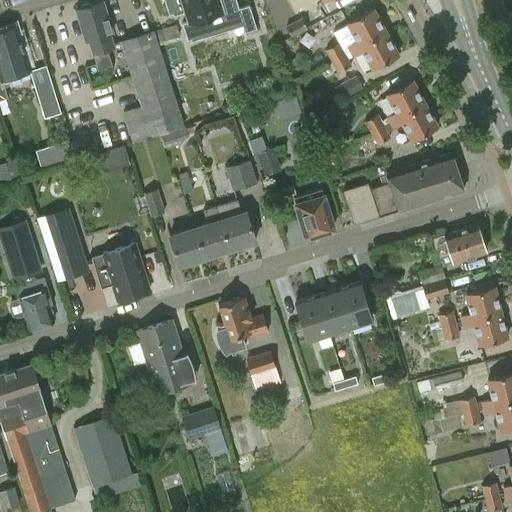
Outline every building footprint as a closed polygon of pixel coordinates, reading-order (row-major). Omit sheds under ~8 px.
[(181,0),(189,23),(223,12),(219,0),(181,0)] [(273,6),(270,7),(275,22),(283,19),(279,9),(290,5),(288,0),(280,0),(272,3),(273,6)] [(115,49),(111,35),(113,34),(103,2),(77,10),(87,42),(89,41),(98,71),(113,67),(108,51),(115,49)] [(335,60),(386,32),(373,9),(348,23),(358,41),(343,49),(340,44),(329,50),(335,60)] [(325,18),(320,10),(303,19),(301,16),(286,24),(284,20),(275,25),(283,39),(291,35),(291,36),(325,18)] [(179,23),(155,30),(158,40),(182,34),(179,23)] [(0,98),(6,97),(1,80),(31,71),(17,27),(0,31),(0,98)] [(132,142),(161,133),(184,126),(154,29),(121,39),(133,77),(143,104),(122,111),(132,142)] [(398,55),(386,32),(335,60),(341,71),(352,65),(348,59),(363,51),(373,69),(398,55)] [(337,84),(344,96),(361,86),(355,74),(337,84)] [(44,117),(60,112),(49,76),(33,81),(44,117)] [(374,131),(425,103),(412,81),(387,94),(397,113),(382,121),(379,115),(368,121),(374,131)] [(437,126),(425,103),(374,131),(380,142),(390,136),(387,130),(402,122),(412,140),(437,126)] [(192,124),(184,126),(161,133),(164,144),(165,144),(167,150),(178,146),(176,141),(188,137),(187,132),(194,130),(192,124)] [(280,168),(273,147),(257,152),(264,174),(280,168)] [(367,182),(342,189),(354,223),(354,224),(359,222),(378,216),(460,191),(461,190),(462,187),(451,152),(386,173),(384,165),(364,172),(367,182)] [(335,153),(323,153),(323,164),(335,164),(335,153)] [(0,162),(0,182),(20,176),(14,158),(0,162)] [(238,162),(246,186),(261,180),(254,158),(238,162)] [(233,190),(246,186),(238,162),(225,166),(233,190)] [(173,178),(179,176),(185,192),(192,190),(186,171),(179,173),(177,166),(169,168),(173,178)] [(154,187),(143,191),(151,216),(162,212),(154,187)] [(331,232),(330,229),(334,228),(322,189),(294,198),(305,237),(319,233),(320,236),(331,232)] [(69,209),(38,219),(57,279),(88,268),(69,209)] [(220,219),(230,249),(256,241),(246,211),(220,219)] [(220,219),(195,227),(205,256),(230,249),(220,219)] [(449,251),(453,262),(485,252),(477,224),(434,238),(439,255),(449,251)] [(179,264),(205,256),(195,227),(169,235),(179,264)] [(101,286),(112,282),(118,300),(148,291),(133,242),(92,255),(101,286)] [(383,250),(377,251),(380,261),(386,260),(383,250)] [(422,285),(443,278),(446,277),(443,268),(419,276),(422,285)] [(15,286),(28,329),(53,321),(49,306),(52,305),(44,277),(15,286)] [(443,278),(422,285),(389,296),(391,304),(424,293),(426,299),(447,292),(443,278)] [(359,280),(338,287),(350,326),(371,320),(359,280)] [(338,287),(316,294),(328,333),(350,326),(338,287)] [(462,322),(500,312),(493,287),(466,294),(471,314),(461,317),(462,322)] [(372,293),(374,301),(382,299),(380,291),(372,293)] [(316,294),(295,300),(308,340),(328,333),(316,294)] [(246,343),(243,335),(267,328),(263,315),(251,318),(244,297),(219,305),(224,321),(215,324),(215,328),(215,332),(216,336),(218,340),(219,344),(222,348),(224,351),(225,352),(229,349),(233,355),(242,349),(241,345),(246,343)] [(437,328),(456,324),(453,312),(434,317),(437,328)] [(507,338),(500,312),(462,322),(464,328),(474,325),(479,345),(507,338)] [(191,383),(189,378),(193,377),(193,372),(193,368),(192,363),(190,359),(188,355),(186,350),(185,348),(181,350),(172,320),(137,330),(140,339),(127,343),(133,364),(146,360),(156,394),(191,383)] [(456,324),(437,328),(432,330),(435,341),(459,335),(456,324)] [(269,350),(247,357),(256,389),(279,383),(269,350)] [(8,371),(28,432),(50,425),(30,364),(8,371)] [(460,370),(416,381),(419,391),(420,390),(421,394),(428,392),(427,389),(430,388),(431,388),(434,388),(435,388),(463,381),(460,370)] [(0,373),(0,421),(5,439),(28,432),(8,371),(0,373)] [(371,377),(374,384),(385,381),(383,373),(371,377)] [(485,408),(511,400),(511,373),(488,380),(493,400),(483,402),(485,408)] [(355,375),(343,378),(346,386),(357,383),(355,375)] [(346,386),(343,378),(332,382),(334,390),(346,386)] [(434,420),(466,412),(478,409),(475,398),(443,406),(444,409),(439,410),(440,413),(433,415),(434,420)] [(511,427),(511,400),(485,408),(486,413),(495,411),(500,430),(511,427)] [(227,449),(213,406),(182,416),(189,438),(205,432),(212,454),(227,449)] [(481,421),(478,409),(466,412),(469,424),(481,421)] [(136,472),(132,473),(112,414),(72,427),(96,499),(140,485),(136,472)] [(50,425),(28,432),(5,439),(25,500),(29,511),(38,511),(48,508),(41,485),(54,481),(67,477),(50,425)] [(250,425),(231,430),(238,456),(258,450),(250,425)] [(67,477),(54,481),(62,504),(74,500),(67,477)] [(41,485),(48,508),(62,504),(54,481),(41,485)] [(488,498),(499,495),(496,483),(485,486),(488,498)] [(17,503),(13,485),(0,488),(0,500),(2,507),(17,503)] [(502,506),(499,495),(488,498),(490,509),(502,506)]
